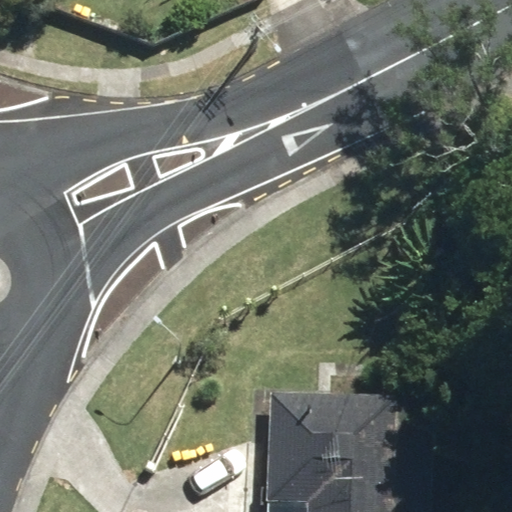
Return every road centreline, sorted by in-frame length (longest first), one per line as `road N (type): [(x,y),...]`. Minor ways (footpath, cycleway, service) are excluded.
road 1 (tertiary): [(511,5),(208,148),(128,176),(47,234)]
road 2 (tertiary): [(47,234),(62,272),(56,312),(29,344),(0,355)]
